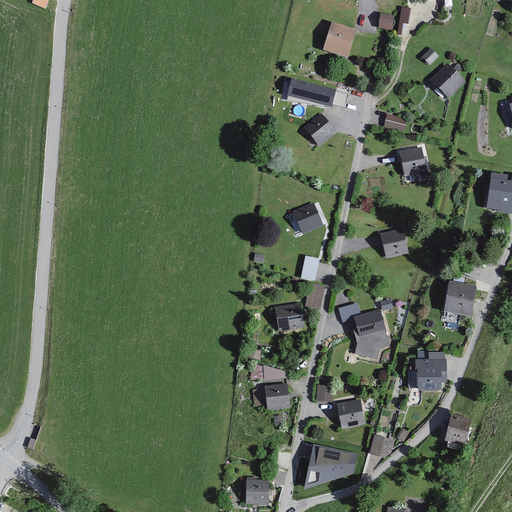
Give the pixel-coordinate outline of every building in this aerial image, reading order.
[(47,0),(32,0),(31,4),(43,10),(47,0)] [(408,25),(410,10),(402,9),(399,24),(408,25)] [(392,17),(381,15),(378,31),(390,33),(392,17)] [(356,33),(332,25),(323,52),(347,60),(356,33)] [(437,57),(430,50),(421,59),(429,66),(437,57)] [(464,82),(445,65),(430,82),(449,99),(464,82)] [(287,97),(344,110),(348,92),(291,79),(287,97)] [(304,129),(320,147),(337,133),(320,114),(304,129)] [(405,120),(385,115),(382,126),(403,131),(405,120)] [(421,148),(398,152),(402,175),(426,171),(421,148)] [(511,174),(511,176),(492,173),(487,209),(510,213),(511,200),(511,174)] [(291,213),(301,235),(321,226),(311,204),(291,213)] [(401,228),(379,233),(385,257),(407,252),(401,228)] [(300,278),(314,281),(319,260),(304,257),(300,278)] [(476,289),(449,284),(443,313),(470,319),(476,289)] [(322,287),(309,285),(305,308),(318,311),(322,287)] [(376,360),(378,349),(389,346),(387,335),(385,336),(378,309),(358,314),(356,304),(337,309),(341,324),(354,320),(356,328),(352,329),(356,346),(354,355),(376,360)] [(300,305),(274,310),(278,334),(304,330),(300,305)] [(261,353),(248,349),(245,357),(259,361),(261,353)] [(445,354),(428,354),(428,361),(416,361),(416,373),(418,373),(418,391),(440,391),(440,374),(445,374),(445,354)] [(283,373),(262,366),(263,380),(284,379),(283,373)] [(267,412),(289,410),(287,385),(265,387),(267,412)] [(318,385),(317,401),(333,401),(334,385),(318,385)] [(254,388),(254,407),(265,406),(264,388),(254,388)] [(363,426),(357,400),(334,405),(341,431),(363,426)] [(470,419),(450,416),(445,442),(465,446),(470,419)] [(406,433),(401,430),(396,440),(401,442),(406,433)] [(383,458),(390,452),(393,441),(373,436),(369,455),(383,458)] [(355,456),(315,447),(307,485),(352,472),(355,456)] [(246,505),(268,505),(268,480),(246,480),(246,505)]
